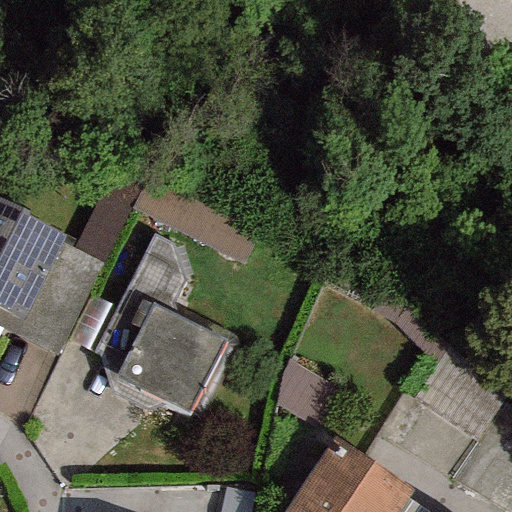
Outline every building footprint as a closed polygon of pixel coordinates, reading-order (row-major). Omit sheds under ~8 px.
[(0,328),(56,356),(102,262),(61,242),(64,234),(26,216),(27,213),(0,200),(0,328)] [(418,284),(391,276),(371,314),(392,324),(436,361),(448,342),(465,327),(418,284)] [(226,342),(151,303),(113,377),(187,416),(226,342)] [(475,442),(511,384),(511,383),(448,342),(436,361),(411,400),(475,442)] [(341,393),(287,359),(272,402),(322,433),(341,393)] [(398,511),(413,490),(332,437),(281,511),(398,511)]
